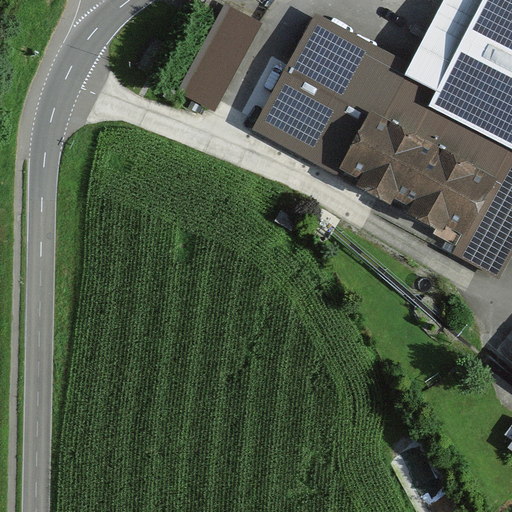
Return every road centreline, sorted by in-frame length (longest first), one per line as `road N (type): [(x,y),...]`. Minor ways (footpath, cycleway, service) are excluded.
road 1 (secondary): [(35,511),(41,169)]
road 2 (secondary): [(41,169),(0,355)]
road 3 (secondary): [(41,169),(50,116),(82,45),(124,5)]
